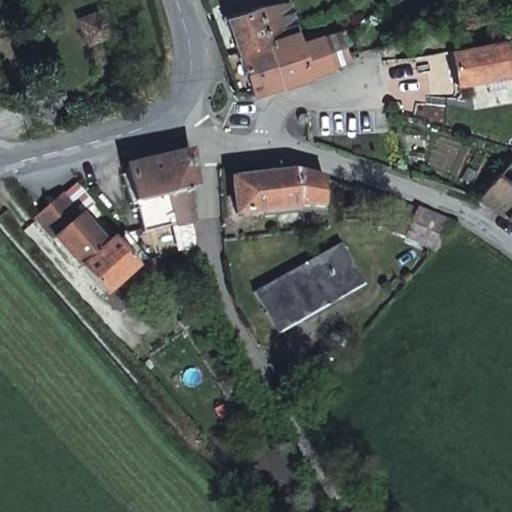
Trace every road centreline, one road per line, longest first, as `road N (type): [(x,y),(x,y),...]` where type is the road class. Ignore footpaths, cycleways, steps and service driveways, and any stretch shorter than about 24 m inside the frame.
road 1 (unclassified): [(349,511),(214,289),(208,149)]
road 2 (unclassified): [(208,149),(263,145),(460,210),(511,247)]
road 3 (tertiary): [(180,110),(148,128),(11,162)]
road 4 (track): [(388,64),(511,24)]
